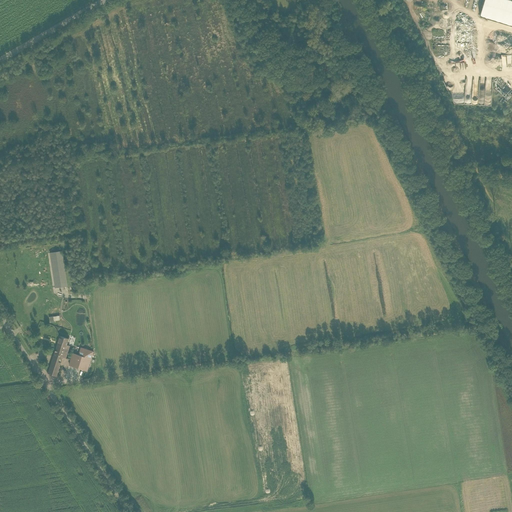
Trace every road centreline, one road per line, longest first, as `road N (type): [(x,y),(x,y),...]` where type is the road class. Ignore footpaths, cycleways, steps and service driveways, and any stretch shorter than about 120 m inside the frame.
road 1 (track): [(511,363),(332,0)]
road 2 (unclassified): [(0,314),(127,511)]
